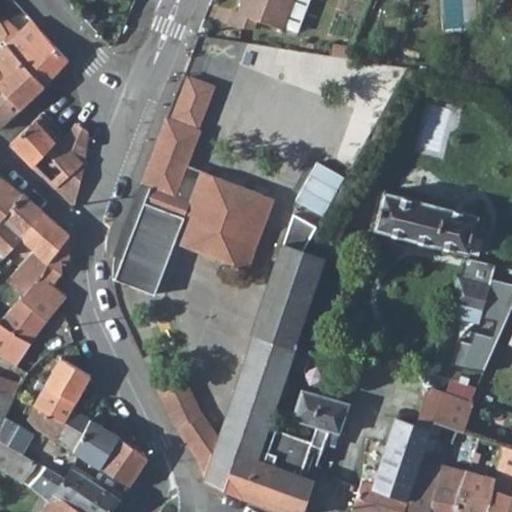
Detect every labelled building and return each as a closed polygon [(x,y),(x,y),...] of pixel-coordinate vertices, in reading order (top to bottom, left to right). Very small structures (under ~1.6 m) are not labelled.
[(284,27),(285,23),(294,0),(246,0),(243,11),(238,9),(232,24),(256,28),(260,18),(284,27)] [(294,0),(285,23),(297,28),(307,0),(294,0)] [(7,30),(13,25),(6,18),(2,22),(7,30)] [(1,38),(6,43),(44,85),(48,81),(59,70),(58,69),(67,60),(52,45),(41,32),(31,19),(19,31),(13,25),(7,30),(9,31),(1,38)] [(0,70),(5,76),(1,80),(0,80),(0,87),(20,107),(44,85),(6,43),(0,48),(0,70)] [(0,125),(20,107),(0,87),(0,80),(1,80),(5,76),(0,70),(0,125)] [(190,75),(174,117),(199,128),(216,85),(190,75)] [(88,130),(73,120),(63,137),(41,112),(12,142),(72,206),(81,200),(88,163),(88,130)] [(126,252),(118,249),(114,279),(156,295),(176,243),(249,270),(277,197),(189,164),(202,129),(168,115),(143,182),(154,186),(149,200),(146,199),(126,252)] [(317,159),(299,201),(328,213),(346,171),(317,159)] [(0,174),(0,218),(3,215),(21,192),(0,174)] [(143,182),(118,249),(126,252),(146,199),(149,200),(154,186),(143,182)] [(385,190),(375,227),(402,234),(467,251),(470,252),(475,234),(486,236),(491,218),(385,190)] [(0,251),(4,256),(20,238),(23,241),(46,214),(21,192),(3,215),(0,218),(0,251)] [(295,213),(285,243),(286,244),(306,251),(315,232),(319,226),(295,213)] [(46,214),(23,241),(26,244),(33,250),(7,281),(23,294),(39,276),(45,265),(49,258),(58,247),(66,237),(67,236),(69,233),(46,214)] [(66,237),(58,247),(60,257),(68,254),(67,242),(66,237)] [(188,420),(179,425),(195,457),(207,481),(211,483),(237,494),(245,497),(286,511),(300,511),(311,480),(254,460),(268,421),(271,412),(324,257),(306,251),(286,244),(217,444),(212,456),(188,420)] [(45,265),(39,276),(51,286),(52,284),(60,273),(62,270),(60,260),(60,257),(58,247),(49,258),(45,265)] [(511,265),(497,263),(495,276),(511,279),(511,265)] [(511,281),(462,268),(449,313),(451,314),(480,321),(482,313),(510,320),(511,316),(511,281)] [(0,357),(15,366),(46,322),(44,320),(58,302),(64,294),(52,284),(51,286),(39,276),(23,294),(20,297),(17,295),(8,306),(11,308),(0,321),(0,357)] [(0,321),(11,308),(8,306),(0,300),(0,321)] [(49,377),(35,406),(27,419),(36,429),(73,452),(92,421),(71,409),(91,376),(61,359),(49,377)] [(178,372),(159,382),(179,425),(188,420),(212,456),(217,444),(202,420),(197,411),(178,372)] [(159,382),(153,385),(163,405),(171,424),(174,428),(179,425),(159,382)] [(428,388),(416,425),(431,430),(434,420),(457,428),(464,430),(476,398),(472,397),(470,402),(428,388)] [(302,390),(293,419),(329,429),(339,433),(348,404),(347,403),(302,390)] [(0,440),(12,448),(13,449),(20,453),(24,447),(32,435),(4,417),(14,395),(14,394),(0,394),(0,440)] [(476,398),(464,430),(480,435),(502,443),(511,446),(511,416),(491,410),(493,404),(476,398)] [(271,412),(268,421),(284,427),(287,417),(271,412)] [(293,419),(285,444),(321,455),(329,429),(293,419)] [(361,481),(357,491),(359,492),(351,511),(355,511),(404,511),(421,459),(429,435),(431,430),(416,425),(397,419),(374,486),(361,481)] [(431,430),(429,435),(452,442),(457,428),(434,420),(431,430)] [(92,421),(73,452),(98,468),(106,455),(113,443),(117,436),(92,421)] [(120,421),(114,425),(122,434),(127,430),(120,421)] [(179,425),(174,428),(181,438),(195,457),(179,425)] [(106,455),(98,468),(127,486),(140,468),(146,458),(131,446),(118,437),(117,436),(113,443),(106,455)] [(0,467),(1,469),(5,462),(13,449),(12,448),(0,440),(0,467)] [(499,461),(496,478),(504,479),(505,472),(511,474),(511,446),(502,443),(499,461)] [(24,447),(20,453),(41,466),(41,458),(24,447)] [(13,449),(5,462),(26,476),(29,477),(31,473),(35,476),(42,467),(41,466),(20,453),(13,449)] [(421,459),(404,511),(430,511),(445,465),(421,459)] [(5,462),(1,469),(1,470),(21,483),(26,476),(5,462)] [(445,465),(430,511),(458,511),(471,472),(445,465)] [(42,467),(35,476),(28,485),(38,494),(49,501),(50,501),(54,494),(64,480),(45,469),(43,467),(42,467)] [(64,480),(54,494),(82,511),(107,511),(117,499),(72,469),(64,480)] [(458,511),(486,511),(492,490),(494,482),(496,478),(471,472),(458,511)] [(492,490),(486,511),(507,511),(511,497),(492,490)] [(49,501),(41,511),(82,511),(54,494),(50,501),(49,501)]
